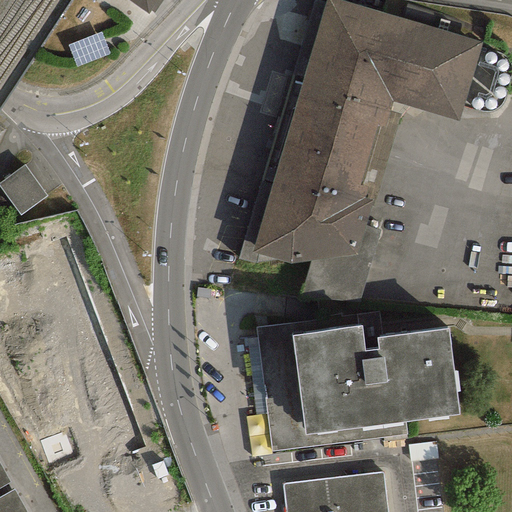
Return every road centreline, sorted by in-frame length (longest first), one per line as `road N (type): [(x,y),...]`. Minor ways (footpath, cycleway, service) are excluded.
road 1 (primary): [(235,0),(185,128),(168,245),(170,357)]
road 2 (unclassified): [(44,115),(46,134),(108,239),(151,343),(170,357)]
road 3 (unclassified): [(44,115),(66,115),(115,92),(205,0)]
road 4 (primary): [(170,357),(177,408),(214,511)]
